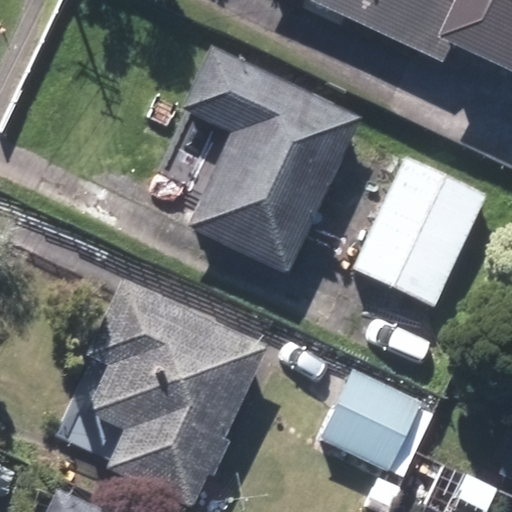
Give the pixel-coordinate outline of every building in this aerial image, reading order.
[(437,40),(511,74),(511,0),(301,0),(427,59),(437,40)] [(180,224),(273,268),(349,114),(202,43),(172,105),(225,131),(180,224)] [(340,259),(418,297),(471,187),(392,150),(340,259)] [(454,293),(469,304),(486,276),(471,267),(454,293)] [(124,428),(107,464),(176,496),(248,342),(121,280),(88,351),(110,361),(87,410),(124,428)] [(320,435),(384,465),(415,402),(351,371),(320,435)] [(511,418),(489,471),(511,481),(511,418)] [(416,506),(427,511),(446,511),(453,500),(475,511),(477,511),(488,489),(438,463),(416,506)] [(377,511),(391,488),(367,475),(354,505),(369,511),(377,511)] [(26,511),(110,511),(42,480),(26,511)]
